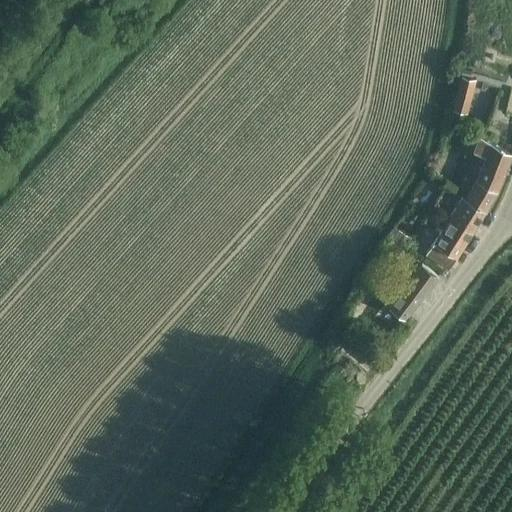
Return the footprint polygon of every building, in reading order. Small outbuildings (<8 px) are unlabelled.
[(454,105),(468,110),(478,79),(465,74),(454,105)] [(511,155),(511,152),(481,136),(474,150),(485,155),(465,198),(485,210),(511,155)] [(438,166),(435,173),(447,178),(450,171),(438,166)] [(456,256),(485,210),(465,198),(463,196),(451,217),(453,218),(446,229),(443,226),(426,252),(449,267),(456,256)] [(399,231),(395,237),(406,245),(410,239),(399,231)] [(394,238),(388,245),(401,255),(407,248),(394,238)] [(359,285),(372,294),(387,275),(374,265),(359,285)] [(420,265),(389,308),(406,321),(438,278),(420,265)]
